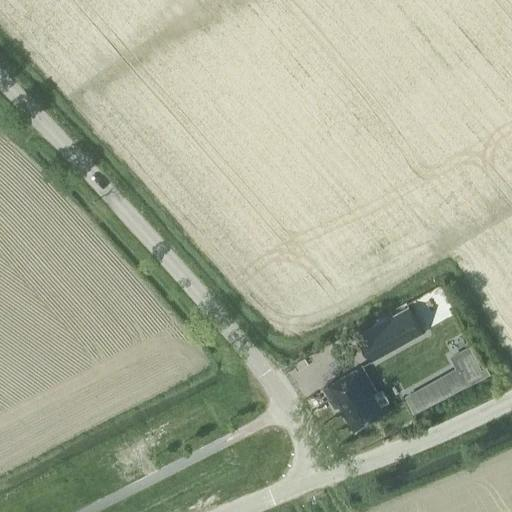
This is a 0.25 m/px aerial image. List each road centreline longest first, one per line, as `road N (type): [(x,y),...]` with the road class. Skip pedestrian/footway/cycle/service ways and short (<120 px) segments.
road 1 (unclassified): [(318,479),(288,409),(253,359),(0,76)]
road 2 (unclassified): [(318,479),(511,401)]
